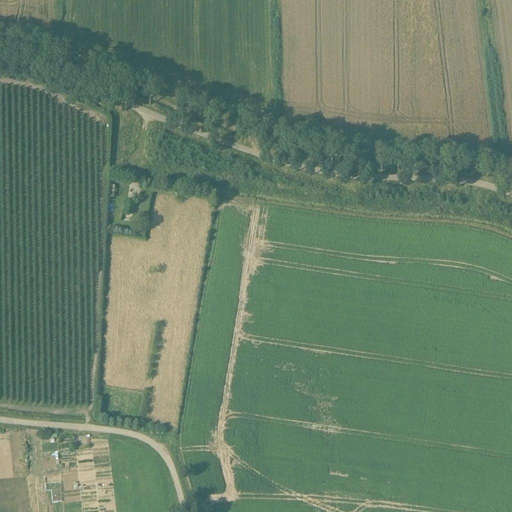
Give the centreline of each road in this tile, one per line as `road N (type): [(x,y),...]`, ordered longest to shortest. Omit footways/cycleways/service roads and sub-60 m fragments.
road 1 (unclassified): [(511,194),(301,167),(188,130),(43,66),(0,58)]
road 2 (unclassified): [(183,511),(166,459),(141,438),(0,419)]
